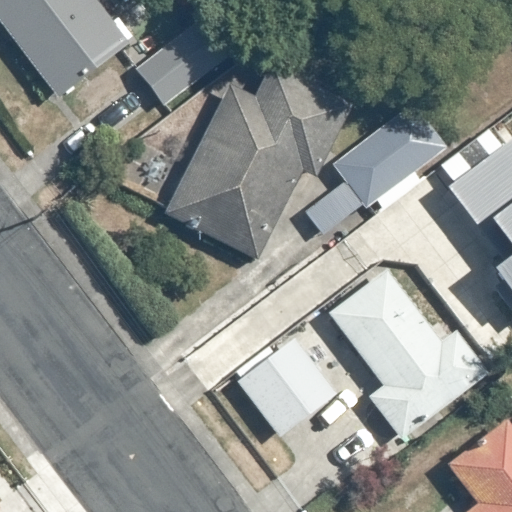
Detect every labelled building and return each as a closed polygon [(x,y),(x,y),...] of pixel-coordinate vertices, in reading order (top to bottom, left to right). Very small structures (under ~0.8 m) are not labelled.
[(124,12),(111,22),(95,0),(0,0),(0,20),(57,99),(124,50),(142,37),(124,12)] [(204,75),(176,37),(134,68),(162,106),(204,75)] [(300,172),(315,178),(350,104),(244,54),(167,217),(259,260),(300,172)] [(414,104),(328,167),(340,184),(303,211),(324,239),(448,151),(414,104)] [(511,142),(447,190),(492,253),(484,259),(511,297),(511,142)] [(442,346),(387,270),(329,312),(385,389),(372,399),(401,439),(484,377),(455,337),(442,346)] [(335,397),(293,338),(238,378),(279,437),(335,397)] [(511,511),(511,418),(447,462),(477,507),(469,511),(511,511)]
